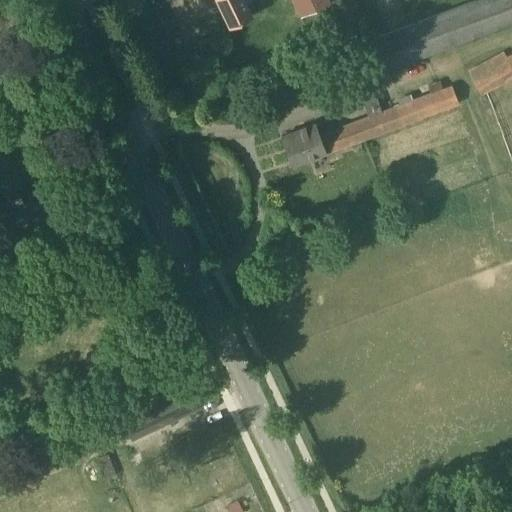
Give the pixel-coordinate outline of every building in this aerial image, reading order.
[(217,0),(229,25),(251,15),(243,0),(217,0)] [(327,0),(293,0),(301,17),(329,3),(327,0)] [(511,23),(511,0),(478,0),(372,39),(384,71),(511,23)] [(511,77),(511,52),(505,56),(503,50),(467,70),(480,95),(511,77)] [(460,103),(453,86),(443,90),(440,81),(428,86),(431,94),(383,112),(377,96),(363,101),(369,117),(324,134),(325,137),(321,139),(315,123),(281,136),(292,164),(326,152),(460,103)] [(5,130),(0,132),(0,190),(27,177),(5,130)] [(140,369),(131,374),(137,387),(146,382),(140,369)] [(201,405),(188,378),(119,411),(132,438),(201,405)] [(60,444),(63,450),(69,462),(88,453),(82,441),(76,428),(64,433),(68,440),(60,444)] [(6,466),(0,469),(0,492),(16,484),(6,466)] [(242,511),(237,501),(227,505),(229,511),(242,511)]
